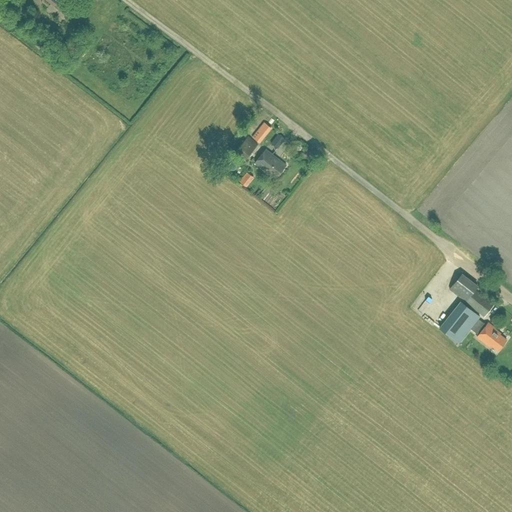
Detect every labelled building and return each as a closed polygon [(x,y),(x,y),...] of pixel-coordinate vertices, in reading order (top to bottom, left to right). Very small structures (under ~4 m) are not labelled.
[(46,0),(68,17),(79,3),(74,0),(46,0)] [(252,137),(259,142),(271,128),(264,123),(252,137)] [(271,143),(277,148),(284,139),(278,134),(271,143)] [(248,136),(236,151),(246,159),(258,144),(248,136)] [(255,163),(275,179),(286,165),(266,149),(255,163)] [(246,172),(239,181),(246,187),(253,177),(246,172)] [(461,274),(449,289),(484,317),(494,304),(475,289),(477,286),(461,274)] [(476,319),(478,316),(460,302),(440,329),(458,343),(468,329),(476,319)] [(488,323),(477,337),(490,347),(491,345),(497,350),(506,339),(499,334),(500,333),(495,329),(495,328),(488,323)]
